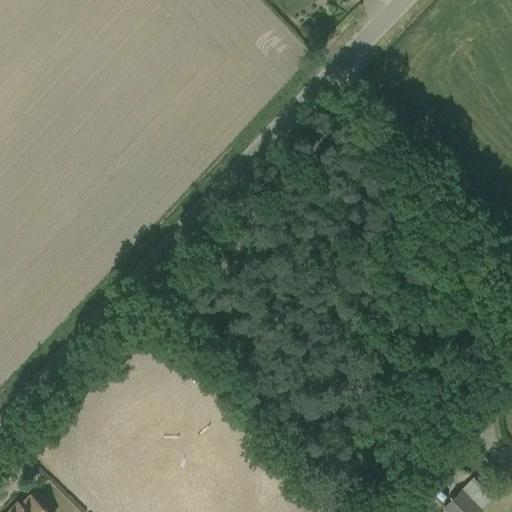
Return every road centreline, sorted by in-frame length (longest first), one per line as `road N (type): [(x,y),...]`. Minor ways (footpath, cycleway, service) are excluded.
road 1 (unclassified): [(0,428),(345,59)]
road 2 (unclassified): [(511,254),(345,59)]
